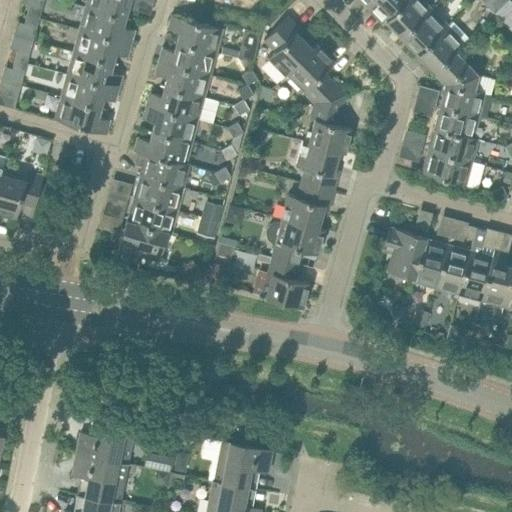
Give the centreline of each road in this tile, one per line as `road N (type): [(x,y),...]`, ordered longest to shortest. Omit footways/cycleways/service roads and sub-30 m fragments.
road 1 (tertiary): [(320,348),(59,300)]
road 2 (residential): [(378,184),(406,81),(326,0)]
road 3 (residential): [(17,511),(59,300)]
road 4 (tertiary): [(511,409),(320,348)]
road 5 (residential): [(0,239),(82,243),(109,144)]
road 6 (residential): [(320,348),(360,194),(378,184)]
road 7 (residential): [(109,144),(121,137),(166,0)]
road 8 (residential): [(378,184),(511,221)]
